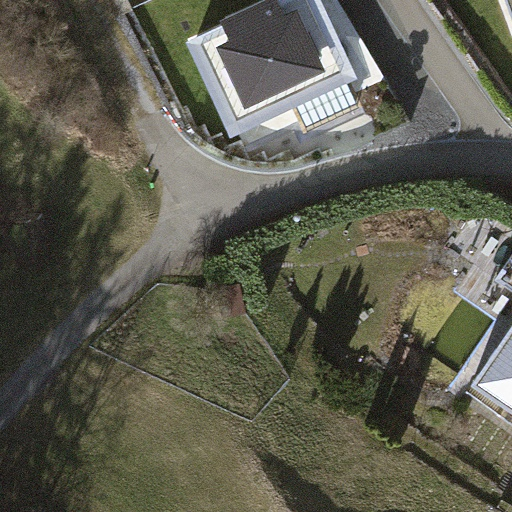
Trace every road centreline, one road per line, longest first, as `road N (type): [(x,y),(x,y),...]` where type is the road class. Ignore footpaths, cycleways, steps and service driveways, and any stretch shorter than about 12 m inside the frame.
road 1 (residential): [(511,159),(360,171),(207,224)]
road 2 (track): [(207,224),(111,296),(0,418)]
road 3 (track): [(207,224),(87,0)]
